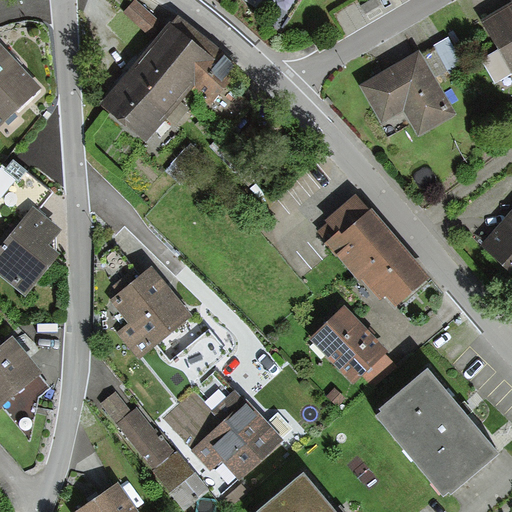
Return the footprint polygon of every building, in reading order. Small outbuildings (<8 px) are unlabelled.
[(511,0),(510,0),(511,3),(511,7),(484,24),(499,50),(483,60),(498,85),(511,76),(511,0)] [(216,62),(172,25),(168,29),(137,3),(128,14),(160,42),(125,82),(103,108),(145,144),(192,89),(213,107),(243,72),(226,58),(223,55),(216,62)] [(17,64),(0,47),(0,129),(1,131),(42,90),(17,64)] [(400,65),(361,88),(383,125),(405,111),(419,136),(455,115),(419,54),(400,65)] [(329,225),(331,227),(320,236),(382,307),(389,301),(398,311),(428,284),(405,258),(356,202),(329,225)] [(62,235),(34,212),(0,251),(0,276),(24,297),(58,257),(50,250),(51,249),(62,235)] [(511,214),(500,228),(481,249),(511,276),(511,214)] [(177,304),(151,273),(112,304),(128,323),(117,332),(139,359),(189,319),(177,304)] [(344,309),(311,341),(354,386),(387,354),(369,334),(344,309)] [(30,439),(40,400),(52,390),(12,341),(0,350),(0,411),(4,408),(30,439)] [(381,411),(376,415),(444,496),(449,492),(451,494),(500,454),(464,410),(428,368),(379,409),(381,411)] [(217,370),(164,417),(210,470),(223,459),(241,479),(281,444),(279,441),(291,430),(278,416),(267,426),(217,370)] [(115,394),(100,406),(184,511),(209,491),(179,454),(177,457),(156,431),(138,410),(132,414),(115,394)] [(332,511),(303,476),(258,511),(332,511)] [(96,501),(80,511),(132,511),(117,488),(96,501)]
